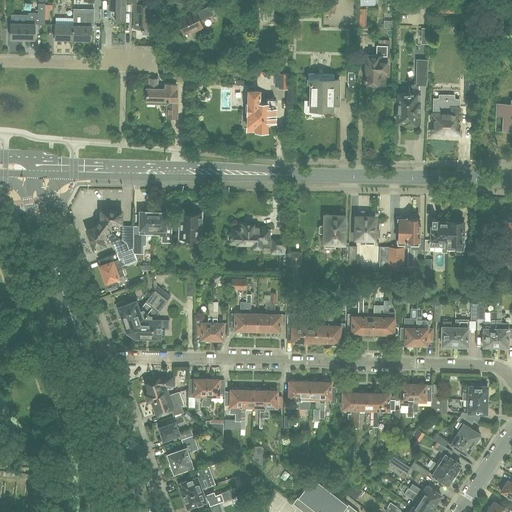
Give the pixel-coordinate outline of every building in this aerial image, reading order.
[(108,0),(109,2),(110,2),(111,10),(111,13),(111,15),(113,17),(116,18),(116,22),(125,22),(125,11),(124,0),(108,0)] [(131,0),(132,11),(134,11),(134,28),(151,29),(152,4),(140,4),(139,0),(131,0)] [(35,24),(45,24),(45,3),(38,3),(38,13),(28,12),(28,24),(11,24),(11,39),(13,39),(13,41),(19,41),(19,39),(35,39),(35,24)] [(196,14),(190,16),(190,15),(176,21),(183,35),(190,31),(191,34),(203,29),(199,21),(212,15),(209,8),(196,14)] [(73,25),(73,40),(91,41),(92,26),(94,26),(94,10),(74,9),(73,25)] [(54,25),(54,40),(73,40),(73,25),(54,25)] [(421,36),(429,36),(429,26),(421,26),(421,36)] [(389,56),(389,45),(376,45),(376,55),(365,55),(365,84),(368,84),(368,87),(377,87),(377,84),(380,84),(381,74),(387,74),(387,56),(389,56)] [(403,124),(406,124),(407,125),(407,126),(408,126),(409,127),(410,127),(411,127),(412,126),(413,126),(413,125),(414,125),(414,124),(419,124),(420,114),(419,114),(420,86),(427,86),(428,70),(428,60),(416,59),(416,85),(411,85),(411,94),(399,94),(399,113),(397,113),(397,122),(403,122),(403,124)] [(288,74),(280,73),(280,75),(275,75),(275,86),(280,86),(280,87),(287,88),(288,74)] [(338,104),(338,101),(339,80),(334,80),(334,75),(314,74),(314,73),(308,73),(308,83),(310,83),(310,84),(311,84),(310,100),(304,100),(304,111),(306,113),(311,113),(313,115),(320,115),(322,113),(322,109),(329,109),(330,110),(332,110),(334,108),(334,106),(333,105),(333,104),(338,104)] [(355,88),(355,78),(349,78),(348,88),(347,88),(347,101),(355,101),(356,88),(355,88)] [(474,99),(474,78),(465,78),(464,99),(474,99)] [(166,89),(157,89),(158,79),(150,79),(149,89),(147,89),(147,104),(168,104),(167,117),(175,117),(176,84),(166,84),(166,89)] [(275,121),(275,107),(274,107),(274,99),(264,99),(264,100),(259,100),(259,90),(248,90),(248,124),(248,129),(257,129),(258,130),(260,130),(263,130),(265,129),(267,130),(267,121),(275,121)] [(433,103),(433,112),(433,115),(433,133),(436,133),(437,134),(440,134),(441,133),(450,133),(451,134),(455,134),(456,133),(459,133),(459,113),(460,104),(454,99),(439,98),(433,103)] [(503,116),(502,131),(511,131),(511,101),(511,104),(504,103),(503,103),(503,116)] [(146,235),(153,235),(153,210),(145,210),(145,212),(140,212),(140,226),(134,226),(133,249),(134,253),(135,253),(144,254),(144,238),(146,238),(146,235)] [(161,210),(153,210),(153,235),(162,235),(162,243),(171,243),(172,225),(169,225),(169,222),(166,222),(166,212),(161,212),(161,210)] [(102,215),(97,223),(126,244),(129,251),(133,249),(134,226),(134,222),(121,222),(121,211),(102,211),(102,215)] [(200,268),(207,268),(207,261),(207,248),(200,248),(201,213),(180,213),(179,239),(194,240),(193,252),(200,252),(200,261),(200,268)] [(335,243),(343,243),(344,224),(344,216),(329,216),(328,214),(325,214),(323,216),(323,219),(324,220),(324,225),(320,225),(319,226),(318,232),(320,233),(322,233),(325,233),(324,247),(335,247),(335,243)] [(375,217),(372,217),(372,216),(371,216),(370,216),(369,216),(368,216),(367,216),(365,216),(365,217),(356,216),(356,224),(355,224),(355,240),(358,240),(358,241),(361,242),(360,245),(374,245),(375,241),(375,238),(375,236),(377,234),(377,231),(375,229),(375,224),(375,217)] [(410,241),(419,241),(419,218),(417,218),(415,217),(411,217),(410,217),(407,217),(407,218),(402,218),(401,217),(397,217),(396,221),(398,222),(397,245),(392,244),(392,247),(389,247),(388,268),(403,268),(404,247),(402,247),(402,245),(410,245),(410,241)] [(511,217),(507,218),(507,220),(505,220),(505,221),(499,221),(499,224),(499,231),(506,231),(505,235),(504,243),(505,243),(505,244),(511,244),(511,217)] [(443,252),(447,252),(447,244),(448,221),(437,220),(437,218),(431,218),(431,225),(432,225),(432,240),(430,242),(430,247),(435,247),(441,241),(441,240),(444,240),(444,244),(443,244),(443,252)] [(449,221),(448,221),(447,244),(455,244),(455,253),(461,253),(461,263),(469,263),(469,251),(463,251),(463,224),(463,221),(462,221),(462,219),(455,218),(449,219),(449,221)] [(113,245),(117,255),(118,254),(129,251),(126,244),(97,223),(92,229),(87,230),(95,250),(105,246),(105,244),(110,243),(113,245)] [(231,230),(231,232),(230,232),(229,233),(228,234),(228,235),(227,236),(227,237),(228,238),(228,239),(229,240),(230,241),(231,241),(231,243),(252,243),(252,249),(262,249),(262,247),(272,247),(272,254),(281,254),(285,254),(285,239),(273,239),(270,239),(270,229),(266,229),(266,227),(253,227),(253,224),(240,224),(240,229),(233,229),(231,230)] [(349,246),(348,259),(348,265),(356,265),(356,246),(349,246)] [(133,249),(129,251),(118,254),(120,260),(122,259),(129,256),(134,254),(134,253),(133,249)] [(299,278),(299,268),(302,268),(302,255),(289,255),(289,268),(292,268),(292,278),(299,278)] [(122,259),(120,260),(113,262),(100,267),(108,288),(116,285),(114,280),(125,276),(122,266),(125,265),(122,259)] [(288,278),(288,265),(280,265),(280,278),(288,278)] [(232,289),(246,289),(247,289),(247,279),(232,279),(232,289)] [(136,331),(136,336),(150,337),(150,339),(160,339),(160,337),(164,337),(164,329),(160,329),(160,320),(151,319),(151,316),(156,316),(167,301),(168,301),(171,297),(157,286),(154,290),(155,291),(151,296),(157,302),(156,303),(160,306),(156,311),(152,308),(148,314),(147,314),(135,329),(135,331),(136,331)] [(270,303),(270,330),(273,330),(274,332),(277,332),(278,330),(280,331),(280,325),(285,325),(285,315),(274,314),(275,304),(276,304),(277,294),(270,294),(270,303)] [(363,333),(363,294),(360,294),(358,296),(357,300),(358,300),(358,312),(358,317),(353,317),(353,314),(348,314),(347,326),(352,326),(352,332),(353,333),(353,334),(359,334),(359,333),(363,333)] [(363,333),(366,333),(366,335),(373,335),(374,317),(368,317),(368,305),(368,302),(369,296),(364,295),(364,294),(363,294),(363,333)] [(247,303),(246,303),(246,330),(251,330),(251,331),(253,331),(255,331),(256,330),(258,330),(258,314),(251,314),(251,311),(250,311),(250,308),(251,308),(251,303),(251,295),(247,295),(247,303)] [(157,302),(151,296),(142,307),(143,310),(140,311),(136,301),(125,305),(124,300),(115,304),(116,308),(115,309),(119,319),(122,318),(127,331),(125,334),(134,339),(136,336),(136,331),(135,331),(135,329),(147,314),(148,314),(152,308),(156,311),(160,306),(156,303),(157,302)] [(374,317),(373,335),(379,335),(379,333),(383,333),(384,301),(379,300),(379,317),(374,317)] [(383,333),(384,333),(387,333),(388,334),(389,335),(391,334),(392,334),(394,334),(394,313),(389,313),(389,306),(389,301),(384,301),(383,333)] [(246,303),(241,302),(240,314),(235,313),(235,314),(231,314),(230,329),(235,329),(235,330),(237,329),(237,330),(239,331),(241,331),(242,330),(246,330),(246,303)] [(264,330),(270,330),(270,303),(266,303),(265,308),(266,309),(266,311),(265,311),(265,314),(258,314),(258,330),(259,330),(260,331),(261,332),(263,331),(264,330)] [(196,316),(196,327),(196,338),(202,338),(202,339),(208,340),(208,339),(213,339),(213,312),(213,304),(209,304),(209,312),(208,323),(202,323),(202,318),(201,316),(196,316)] [(213,304),(213,312),(213,339),(216,339),(216,340),(218,341),(220,340),(221,339),(223,339),(223,324),(218,323),(218,305),(213,304)] [(511,338),(511,329),(511,328),(511,323),(509,324),(509,323),(501,323),(501,320),(501,312),(502,312),(502,305),(497,305),(497,312),(496,312),(495,346),(501,346),(501,348),(506,348),(506,346),(508,346),(508,338),(511,338)] [(417,308),(417,318),(416,321),(416,344),(420,344),(421,345),(423,346),(425,345),(425,344),(427,344),(427,341),(433,342),(433,328),(429,328),(429,323),(427,320),(421,320),(421,309),(417,308)] [(491,320),(496,320),(496,323),(492,323),(484,323),(484,328),(483,328),(483,346),(484,346),(484,347),(489,347),(489,346),(495,346),(496,312),(491,312),(491,320)] [(287,337),(292,337),(292,341),(293,341),(294,342),(296,342),(298,342),(298,341),(304,341),(304,314),(300,314),(300,325),(294,325),(294,315),(288,314),(287,337)] [(309,314),(304,314),(304,341),(309,341),(309,343),(315,343),(316,325),(309,325),(309,322),(308,322),(308,321),(309,319),(309,314)] [(324,325),(316,325),(315,343),(322,343),(322,342),(327,342),(328,314),(324,314),(324,319),(324,320),(324,323),(324,325)] [(333,314),(328,314),(327,342),(333,342),(333,344),(338,344),(338,342),(340,342),(340,334),(345,335),(346,323),(339,323),(339,326),(333,326),(333,314)] [(406,328),(405,344),(407,344),(407,345),(412,346),(412,344),(416,344),(416,321),(417,318),(405,318),(405,328),(406,328)] [(455,319),(455,325),(455,347),(466,347),(466,345),(467,345),(468,320),(455,319)] [(455,347),(455,325),(451,325),(451,322),(443,321),(442,345),(444,345),(444,346),(455,347)] [(146,394),(149,402),(150,401),(168,395),(166,389),(168,389),(173,389),(173,379),(159,378),(152,380),(152,378),(150,378),(145,380),(149,392),(146,394)] [(206,407),(207,380),(202,379),(202,378),(196,378),(196,379),(195,379),(195,386),(189,386),(188,398),(195,398),(195,395),(202,396),(202,398),(203,398),(203,400),(202,401),(202,407),(206,407)] [(212,380),(207,380),(206,407),(210,407),(211,402),(210,401),(210,399),(211,399),(211,396),(223,396),(223,388),(219,388),(219,380),(218,380),(218,378),(212,378),(212,380)] [(299,408),(300,381),(296,381),(295,380),(293,380),(291,380),(291,381),(289,381),(289,397),(295,397),(294,408),(299,408)] [(304,381),(300,381),(299,408),(304,409),(304,397),(310,397),(310,381),(309,381),(308,380),(306,380),(304,380),(304,381)] [(312,381),(310,381),(310,397),(315,397),(315,409),(320,409),(320,382),(317,382),(316,381),(314,380),(312,381)] [(324,382),(320,382),(320,409),(320,418),(324,418),(325,398),(330,398),(330,403),(336,403),(337,387),(331,386),(331,382),(330,382),(330,380),(324,380),(324,382)] [(412,417),(414,384),(408,384),(407,383),(405,382),(404,383),(403,384),(402,384),(401,400),(408,401),(408,416),(412,417)] [(432,397),(432,385),(426,385),(424,384),(422,383),(420,383),(419,384),(414,384),(412,417),(413,417),(413,412),(418,412),(418,407),(417,405),(417,403),(418,403),(418,401),(431,401),(432,397)] [(467,400),(469,400),(487,400),(488,400),(489,393),(487,393),(487,386),(464,385),(463,391),(463,400),(467,400)] [(236,406),(236,417),(236,421),(240,421),(241,390),(238,390),(238,388),(232,388),(232,389),(231,389),(231,391),(225,391),(225,405),(236,406)] [(264,418),(265,390),(261,390),(261,389),(256,388),(256,390),(250,390),(250,388),(245,388),(245,390),(241,390),(240,421),(240,430),(241,430),(241,436),(245,436),(245,430),(245,421),(245,417),(246,406),(251,406),(254,406),(260,406),(259,418),(260,418),(259,428),(264,428),(264,418)] [(265,390),(264,418),(268,418),(269,407),(282,407),(282,396),(277,396),(277,391),(276,390),(276,389),(270,389),(270,390),(265,390)] [(172,410),(174,416),(184,412),(182,406),(184,405),(180,391),(173,394),(168,395),(150,401),(153,410),(155,409),(157,415),(172,410)] [(354,429),(355,393),(350,392),(350,391),(344,391),(344,392),(343,392),(342,408),(350,409),(350,411),(351,411),(351,414),(350,414),(350,420),(349,428),(354,429)] [(359,393),(355,393),(354,429),(359,429),(359,420),(359,409),(365,409),(366,393),(364,393),(364,391),(359,391),(359,393)] [(368,393),(368,400),(368,409),(373,409),(373,420),(373,427),(378,427),(378,421),(379,393),(375,393),(375,391),(369,391),(369,393),(368,393)] [(395,410),(395,407),(395,400),(395,395),(389,395),(389,393),(388,393),(388,392),(382,392),(382,393),(379,393),(378,421),(382,421),(383,409),(395,410)] [(433,397),(432,397),(431,401),(431,412),(447,414),(448,398),(441,398),(433,397)] [(486,413),(487,400),(469,400),(467,400),(463,400),(463,408),(464,408),(464,412),(470,412),(477,412),(482,413),(482,414),(486,414),(486,413)] [(176,425),(184,422),(182,416),(167,421),(169,425),(160,428),(164,440),(179,435),(176,425)] [(459,430),(457,433),(474,444),(474,443),(475,444),(477,443),(480,439),(479,437),(478,437),(480,434),(469,427),(474,421),(466,418),(460,416),(459,416),(457,420),(463,424),(461,423),(457,429),(459,430)] [(207,425),(223,436),(223,424),(210,423),(211,421),(207,421),(207,425)] [(181,434),(183,440),(193,436),(191,430),(181,434)] [(473,445),(474,444),(457,433),(454,439),(452,437),(449,442),(438,435),(434,440),(439,444),(445,448),(449,442),(467,454),(469,452),(470,451),(473,447),(473,445)] [(183,440),(182,440),(185,449),(181,450),(180,450),(174,452),(175,453),(169,455),(175,472),(190,467),(188,459),(189,459),(187,453),(198,449),(193,436),(183,440)] [(406,442),(413,446),(416,440),(410,436),(406,442)] [(445,454),(438,464),(455,475),(458,470),(457,469),(460,464),(452,459),(453,458),(450,457),(452,452),(445,448),(439,444),(436,448),(445,454)] [(298,452),(298,454),(298,460),(309,460),(309,452),(298,452)] [(402,471),(406,465),(389,454),(385,460),(402,471)] [(262,456),(254,456),(252,456),(252,458),(262,467),(263,456),(262,456)] [(414,462),(411,467),(410,468),(426,478),(430,472),(414,462)] [(452,480),(455,475),(438,464),(435,463),(431,469),(434,471),(431,475),(439,480),(439,479),(447,485),(451,480),(452,480)] [(211,472),(209,467),(208,467),(194,472),(196,478),(179,484),(183,496),(202,489),(200,482),(204,481),(204,480),(208,478),(206,474),(211,472)] [(303,511),(357,511),(313,478),(293,504),(303,511)] [(511,482),(508,480),(505,485),(503,483),(500,489),(501,490),(501,491),(508,496),(507,497),(511,500),(511,482)] [(407,482),(404,486),(434,505),(437,500),(439,500),(441,497),(440,496),(441,494),(427,485),(423,491),(421,489),(420,491),(415,487),(407,482)] [(412,507),(420,511),(431,511),(432,511),(431,509),(434,505),(404,486),(401,490),(405,493),(404,494),(414,501),(415,499),(417,500),(412,507)] [(205,496),(202,489),(183,496),(186,503),(187,503),(189,508),(208,500),(210,506),(224,501),(221,494),(215,497),(213,493),(208,495),(205,496)] [(240,495),(231,498),(231,499),(233,498),(235,504),(241,501),(240,495)] [(502,511),(508,511),(509,510),(510,509),(503,505),(503,506),(494,501),(486,511),(501,511),(502,511)] [(390,503),(388,507),(388,508),(394,511),(397,508),(390,503)]
